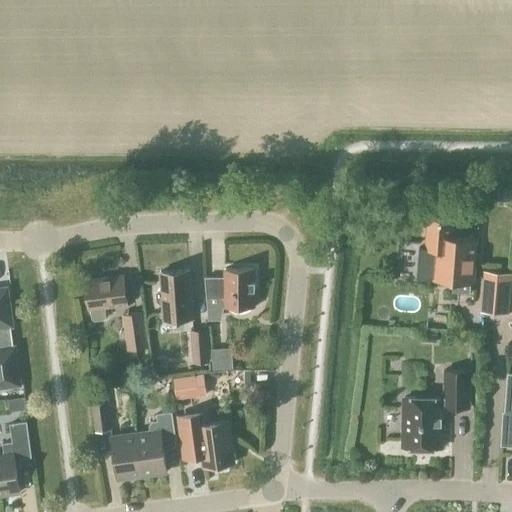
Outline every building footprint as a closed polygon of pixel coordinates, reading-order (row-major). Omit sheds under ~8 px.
[(417,250),(415,277),(432,278),(432,281),(453,282),(471,283),(474,284),(477,238),(452,236),(453,220),(427,218),(425,248),(417,247),(417,250)] [(250,308),(251,307),(254,307),(254,268),(224,269),(224,281),(204,281),(207,320),(222,320),(224,307),(227,307),(229,309),(231,310),(232,311),(235,312),(237,312),(240,312),(243,312),(246,311),(247,310),(249,309),(250,308)] [(162,304),(163,320),(192,318),(189,270),(159,272),(160,289),(159,289),(156,293),(156,301),(160,305),(162,304)] [(511,273),(483,270),(480,312),(508,314),(511,273)] [(104,307),(127,304),(123,275),(84,280),(88,309),(90,309),(91,318),(94,321),(103,319),(105,317),(104,307)] [(0,387),(20,385),(14,346),(12,346),(9,324),(11,323),(7,290),(0,290),(0,387)] [(147,348),(142,311),(122,314),(127,351),(147,348)] [(461,320),(454,320),(454,331),(463,331),(464,324),(461,320)] [(210,361),(208,328),(189,329),(192,363),(210,361)] [(422,342),(436,343),(437,335),(423,334),(422,342)] [(233,368),(232,347),(212,348),(213,368),(233,368)] [(471,407),(471,369),(443,369),(442,398),(401,397),(401,447),(442,448),(443,407),(471,407)] [(502,414),(501,444),(511,444),(511,373),(507,373),(504,411),(503,411),(502,411),(502,414)] [(198,396),(195,375),(173,378),(176,399),(198,396)] [(111,430),(105,389),(89,391),(95,433),(111,430)] [(142,475),(166,472),(162,446),(176,444),(171,412),(156,414),(157,420),(152,421),(148,426),(149,431),(136,433),(142,475)] [(206,423),(204,413),(204,412),(177,416),(183,458),(202,455),(204,467),(233,462),(227,420),(206,423)] [(0,494),(19,492),(14,460),(31,457),(26,421),(9,424),(11,442),(2,443),(3,454),(0,454),(0,494)] [(117,479),(142,475),(136,433),(111,436),(117,479)]
